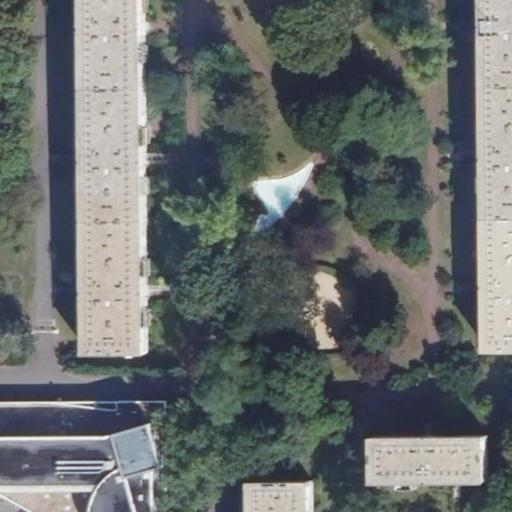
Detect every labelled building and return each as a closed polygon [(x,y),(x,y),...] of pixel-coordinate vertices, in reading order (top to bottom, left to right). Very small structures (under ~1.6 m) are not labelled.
[(138,345),(150,346),(150,293),(149,160),(148,30),(147,0),(88,0),(88,31),(89,162),(91,293),(91,347),(138,345)] [(491,289),(491,343),(511,343),(511,0),(488,0),(489,26),(490,157),(491,289)] [(0,484),(1,484),(106,482),(103,487),(101,494),(99,500),(99,507),(99,511),(160,511),(160,435),(172,435),(171,396),(121,397),(122,409),(98,409),(56,398),(20,399),(0,398),(0,484)] [(121,397),(56,398),(98,409),(122,409),(121,397)] [(380,433),(380,478),(451,478),(492,478),(492,432),(431,433),(380,433)] [(172,511),(172,435),(160,435),(160,511),(172,511)] [(316,511),(316,479),(256,479),(256,511),(316,511)] [(106,482),(1,484),(50,511),(99,511),(99,507),(99,500),(101,494),(103,487),(106,482)]
